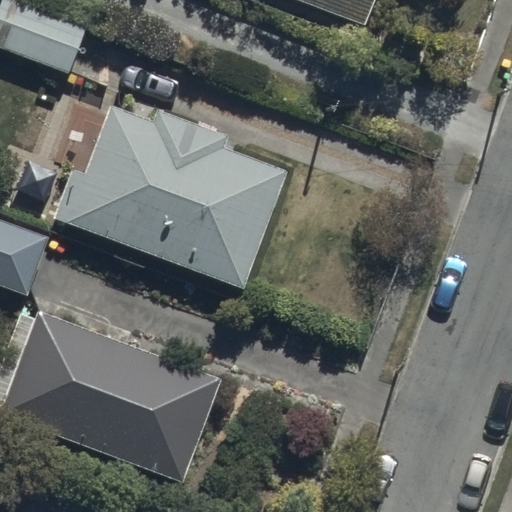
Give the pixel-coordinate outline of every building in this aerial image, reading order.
[(290,0),(362,27),(372,0),(290,0)] [(0,50),(68,75),(86,35),(0,4),(0,50)] [(55,220),(242,292),(287,174),(100,103),(55,220)] [(0,285),(27,295),(46,240),(0,223),(0,285)] [(35,310),(0,407),(0,419),(180,484),(219,376),(35,310)]
